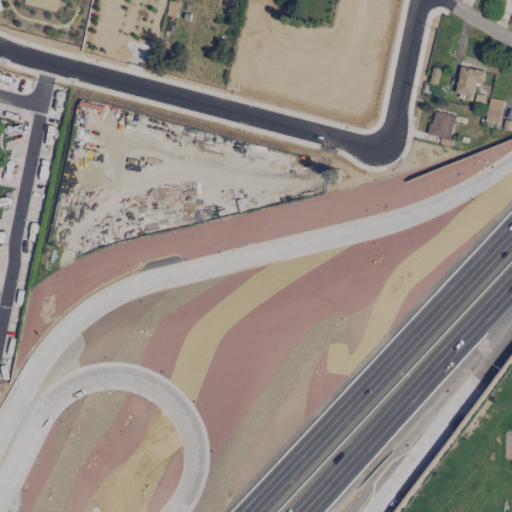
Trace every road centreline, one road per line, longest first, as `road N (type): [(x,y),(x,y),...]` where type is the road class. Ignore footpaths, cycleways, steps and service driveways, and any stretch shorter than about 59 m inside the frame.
road 1 (motorway): [(511,160),(465,194),(406,218),(141,280),(40,358),(0,435)]
road 2 (residential): [(0,52),(356,146),(378,143),(389,127),(416,0)]
road 3 (motorway): [(511,234),(253,511)]
road 4 (motorway): [(0,470),(24,419),(60,386),(106,381),(138,389),(167,414),(179,440),(180,475),(163,511)]
road 5 (motorway): [(298,511),(511,286)]
road 6 (motorway): [(364,511),(511,319)]
